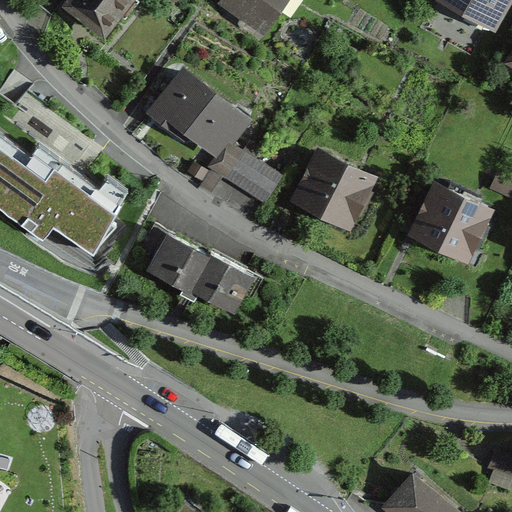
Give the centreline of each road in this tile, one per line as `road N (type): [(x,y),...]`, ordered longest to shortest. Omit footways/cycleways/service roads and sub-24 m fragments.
road 1 (residential): [(0,28),(190,198),(511,355)]
road 2 (residential): [(0,273),(73,308),(372,400),(511,420)]
road 3 (primary): [(119,384),(302,511)]
road 4 (residential): [(96,511),(85,430),(88,401),(105,375)]
road 5 (residential): [(127,511),(116,455),(119,384)]
road 6 (primary): [(0,311),(105,375)]
